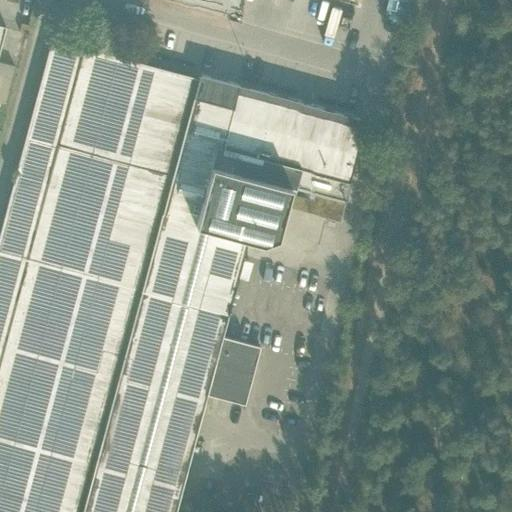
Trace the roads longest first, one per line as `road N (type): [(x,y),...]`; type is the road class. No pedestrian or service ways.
road 1 (track): [(444,0),(334,511)]
road 2 (unclassified): [(113,0),(382,72)]
